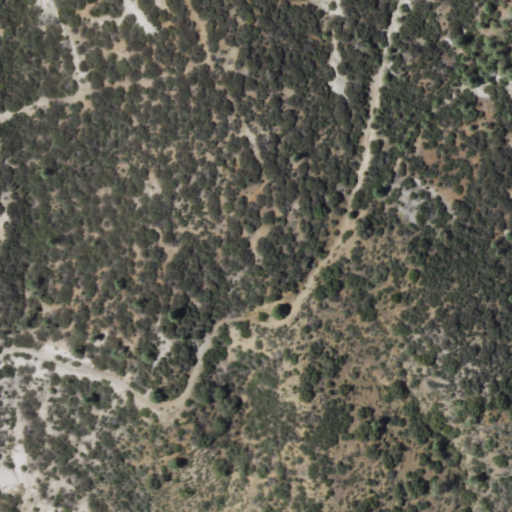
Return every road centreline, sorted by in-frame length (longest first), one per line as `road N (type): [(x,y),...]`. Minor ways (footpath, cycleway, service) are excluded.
road 1 (track): [(0,369),(53,362),(172,407),(213,317),(306,320),(363,167),(369,45),(409,0)]
road 2 (track): [(511,92),(490,98),(437,146),(363,167)]
